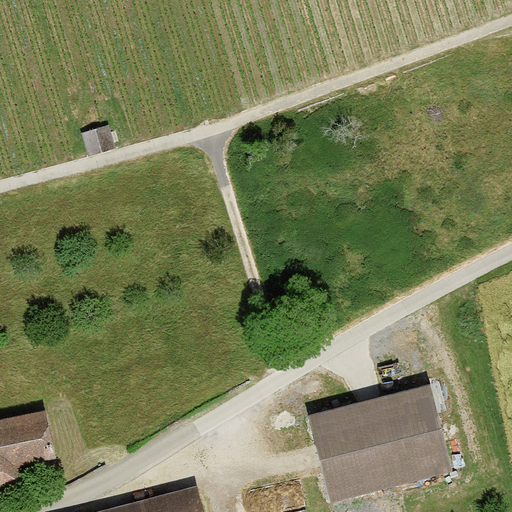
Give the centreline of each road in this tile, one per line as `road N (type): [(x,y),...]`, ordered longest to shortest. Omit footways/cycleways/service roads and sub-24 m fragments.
road 1 (residential): [(29,511),(98,483),(511,251)]
road 2 (track): [(511,24),(208,130),(0,186)]
road 3 (track): [(208,130),(283,376)]
